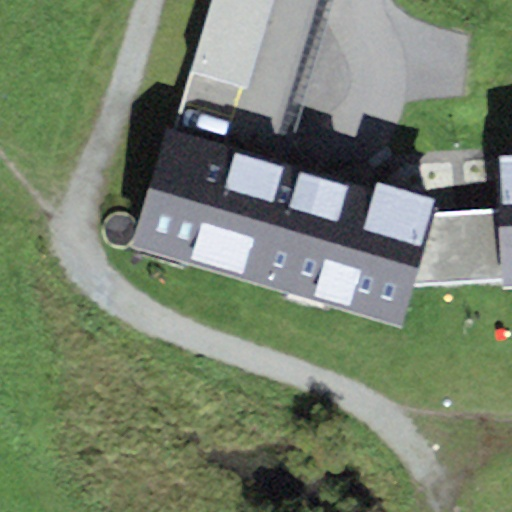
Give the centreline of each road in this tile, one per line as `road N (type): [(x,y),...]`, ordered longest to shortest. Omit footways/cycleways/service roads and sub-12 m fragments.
road 1 (track): [(428,511),(367,402),(114,294),(86,225)]
road 2 (track): [(86,225),(154,0)]
